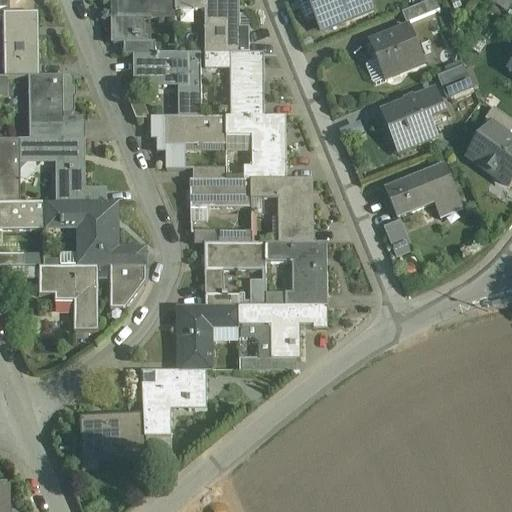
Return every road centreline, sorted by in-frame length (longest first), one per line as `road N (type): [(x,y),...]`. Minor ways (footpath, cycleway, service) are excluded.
road 1 (residential): [(19,417),(137,331),(164,286),(169,246),(76,0)]
road 2 (residential): [(405,325),(271,0)]
road 3 (residential): [(405,325),(317,383),(165,511)]
